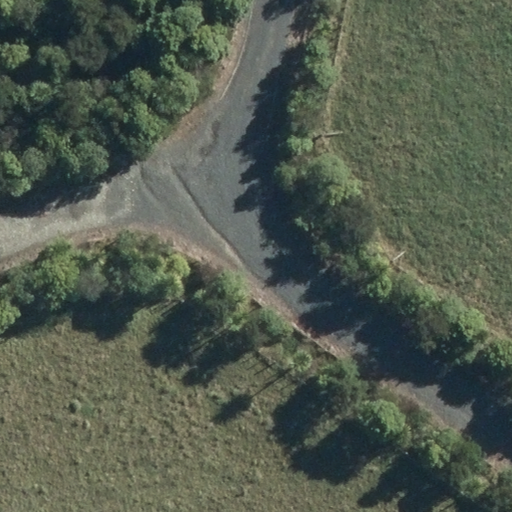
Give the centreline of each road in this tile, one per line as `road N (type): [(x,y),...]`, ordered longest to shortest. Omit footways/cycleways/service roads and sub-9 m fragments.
road 1 (track): [(511,460),(249,279),(221,228),(217,181),(246,0)]
road 2 (track): [(217,181),(0,242)]
